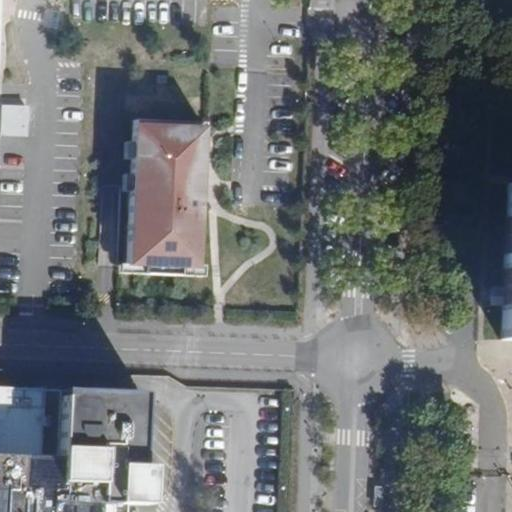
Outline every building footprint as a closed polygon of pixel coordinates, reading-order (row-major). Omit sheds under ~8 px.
[(2,136),(30,137),(32,107),(4,105),(2,136)] [(198,128),(128,126),(123,271),(123,279),(140,280),(175,281),(192,281),(193,273),(198,128)] [(511,183),(506,184),(499,340),(511,340),(511,183)] [(139,399),(0,393),(0,511),(95,511),(96,510),(109,510),(109,511),(124,511),(137,511),(143,511),(145,473),(135,473),(139,399)] [(380,488),(371,488),(370,509),(379,509),(380,488)]
